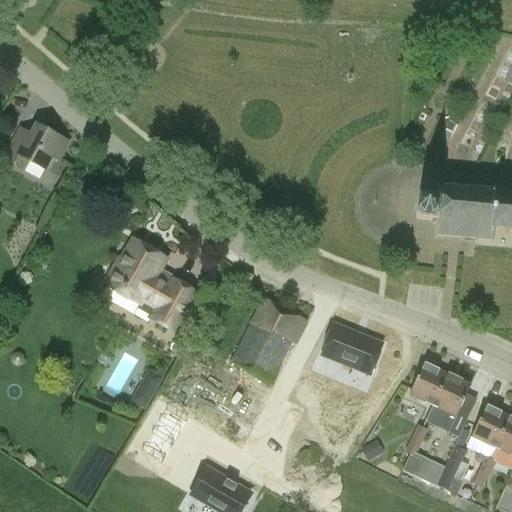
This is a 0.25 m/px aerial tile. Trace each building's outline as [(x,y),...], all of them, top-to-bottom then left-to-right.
[(67,143),(36,127),(31,137),(22,131),(6,160),(22,169),(26,161),(44,171),(51,158),(57,161),(67,143)] [(473,191),(438,188),(437,200),(418,198),(416,220),(435,221),(434,238),(475,242),(492,243),(493,231),(511,232),(511,193),(494,192),(493,193),(473,191)] [(157,275),(165,260),(133,242),(119,265),(118,264),(107,283),(108,284),(107,287),(140,306),(137,310),(151,318),(150,319),(175,333),(196,295),(172,281),(171,283),(157,275)] [(295,344),(305,324),(262,301),(250,325),(230,363),(271,384),(293,343),(295,344)] [(387,348),(340,331),(329,360),(377,376),(387,348)] [(432,407),(447,376),(423,366),(409,396),(432,407)] [(447,376),(432,407),(435,408),(430,419),(439,423),(444,413),(456,418),(470,387),(449,378),(447,376)] [(145,411),(149,403),(135,395),(130,403),(145,411)] [(485,445),(494,450),(509,419),(485,408),(471,438),(467,447),(482,454),(485,445)] [(186,424),(164,411),(140,453),(162,465),(186,424)] [(511,457),(511,420),(509,419),(494,450),(511,457)] [(406,454),(410,456),(423,429),(419,427),(406,454)] [(423,429),(410,456),(415,458),(428,431),(423,429)] [(361,450),(366,460),(368,462),(378,456),(372,444),(369,446),(361,450)] [(467,453),(457,448),(439,487),(448,492),(467,453)] [(423,463),(410,457),(402,474),(415,480),(423,463)] [(490,461),(486,459),(473,486),(477,488),(490,461)] [(494,463),(490,461),(477,488),(481,490),(494,463)] [(237,511),(249,493),(205,468),(190,494),(221,511),(237,511)]
